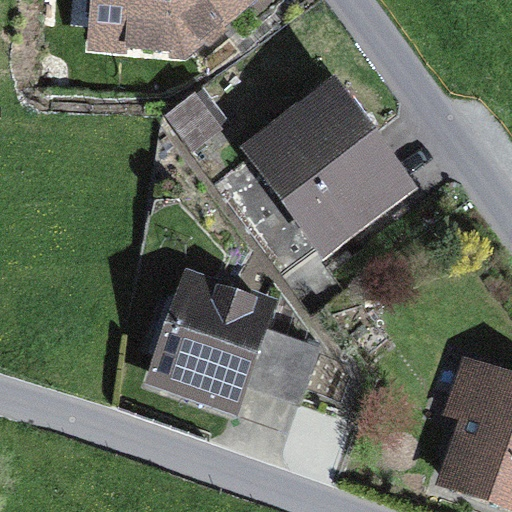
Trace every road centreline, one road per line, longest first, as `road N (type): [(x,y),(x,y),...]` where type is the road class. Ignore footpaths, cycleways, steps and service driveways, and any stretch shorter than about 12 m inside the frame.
road 1 (unclassified): [(370,511),(0,379)]
road 2 (unclassified): [(353,0),(511,218)]
